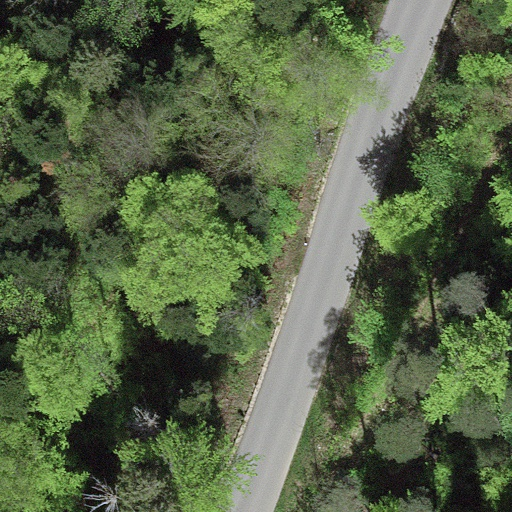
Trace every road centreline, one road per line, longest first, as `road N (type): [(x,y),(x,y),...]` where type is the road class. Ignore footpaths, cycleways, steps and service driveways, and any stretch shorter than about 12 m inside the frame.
road 1 (tertiary): [(244,511),(422,0)]
road 2 (track): [(311,511),(511,124)]
